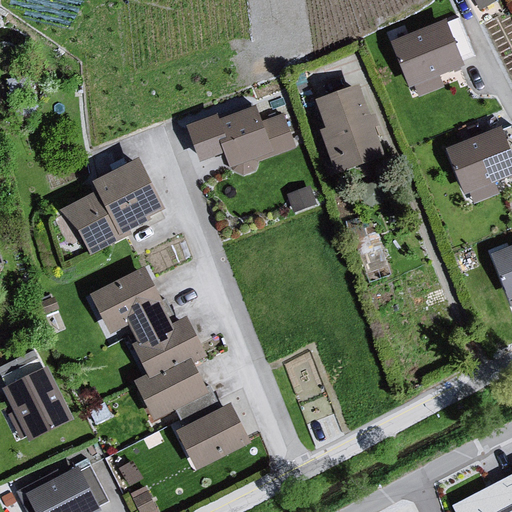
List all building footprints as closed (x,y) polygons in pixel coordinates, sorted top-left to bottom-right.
[(459,21),(391,45),(412,102),(444,92),(440,78),(463,74),(463,68),(476,61),(459,21)] [(358,93),(313,105),(324,132),(319,134),(334,176),(380,161),(358,93)] [(256,109),(210,127),(229,169),(239,179),(253,176),(258,164),(297,151),(281,118),(262,126),(256,109)] [(511,160),(501,132),(444,152),(462,202),(467,201),(477,208),(495,199),(494,187),(511,178),(511,160)] [(137,163),(90,185),(96,197),(60,213),(91,255),(148,219),(162,211),(137,163)] [(511,249),(491,258),(507,305),(511,302),(511,249)] [(142,270),(92,297),(109,339),(127,330),(135,347),(131,349),(148,381),(190,362),(193,368),(208,362),(187,322),(170,331),(142,270)] [(190,362),(148,381),(134,386),(151,424),(208,393),(193,368),(190,362)] [(47,371),(0,392),(29,443),(73,421),(47,371)] [(230,407),(174,435),(192,476),(249,447),(230,407)] [(99,511),(80,469),(22,499),(28,511),(99,511)] [(511,511),(511,475),(455,506),(458,511),(511,511)]
